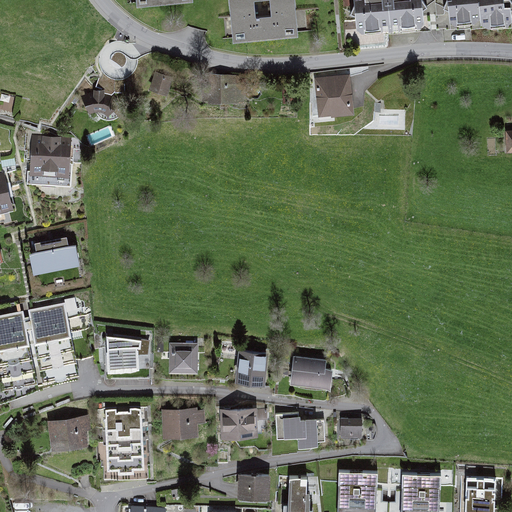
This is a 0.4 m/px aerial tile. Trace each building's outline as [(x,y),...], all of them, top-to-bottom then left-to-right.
[(295,31),(292,0),(231,0),(235,36),(295,31)] [(424,0),(357,0),(362,35),(428,28),(424,0)] [(503,0),(455,0),(459,27),(485,24),(486,30),(511,27),(511,19),(511,9),(504,10),(503,0)] [(171,77),(156,72),(152,88),(167,92),(171,77)] [(350,77),(318,81),(322,116),(354,113),(350,77)] [(244,78),(211,78),(210,103),(244,104),(244,78)] [(118,117),(125,106),(117,99),(98,91),(85,94),(90,111),(96,111),(101,117),(107,119),(113,119),(118,117)] [(33,137),(31,182),(68,184),(70,139),(33,137)] [(3,174),(0,174),(0,212),(12,209),(3,174)] [(38,255),(30,256),(34,274),(78,265),(75,247),(68,249),(66,239),(36,245),(38,255)] [(32,310),(45,377),(78,371),(65,304),(32,310)] [(0,318),(0,374),(3,388),(35,381),(22,314),(0,318)] [(103,340),(104,379),(153,377),(151,339),(103,340)] [(169,344),(169,376),(202,375),(202,343),(169,344)] [(239,351),(235,382),(267,387),(272,355),(239,351)] [(298,361),(295,385),(331,389),(333,365),(298,361)] [(108,409),(112,478),(145,477),(141,407),(108,409)] [(164,410),(166,437),(201,435),(200,423),(207,423),(206,413),(200,413),(199,408),(164,410)] [(225,412),(226,436),(259,435),(258,411),(225,412)] [(279,417),(281,441),(301,440),(301,447),(321,446),(321,442),(329,442),(328,419),(302,421),(302,416),(279,417)] [(51,424),(55,452),(90,447),(86,419),(51,424)] [(341,420),(342,439),(364,438),(363,419),(341,420)] [(340,470),(339,511),(380,511),(381,471),(340,470)] [(404,472),(403,511),(444,511),(445,474),(404,472)] [(464,473),(463,511),(504,511),(505,474),(464,473)] [(240,475),(239,499),(272,500),(273,476),(240,475)] [(286,481),(285,511),(320,511),(321,482),(286,481)]
